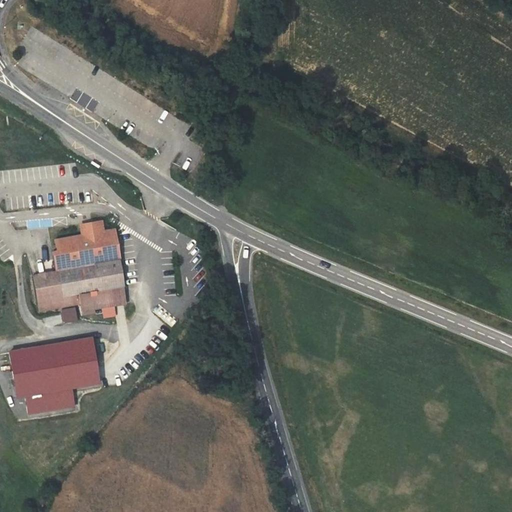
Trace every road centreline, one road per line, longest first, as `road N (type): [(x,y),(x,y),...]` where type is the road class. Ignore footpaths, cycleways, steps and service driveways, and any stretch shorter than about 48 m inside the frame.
road 1 (secondary): [(234,228),(511,346)]
road 2 (tertiary): [(301,511),(238,278),(234,228)]
road 3 (secondary): [(29,98),(234,228)]
road 4 (track): [(228,224),(245,70)]
